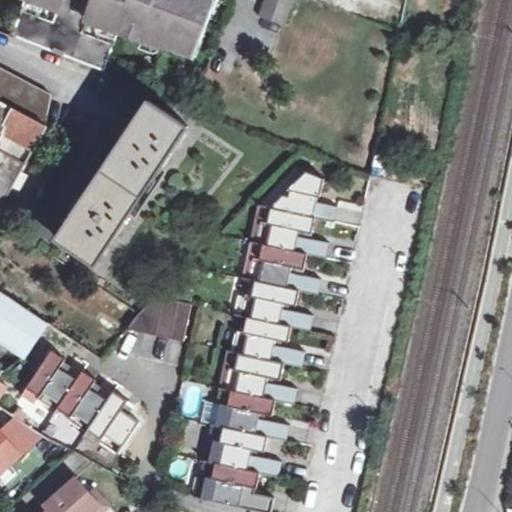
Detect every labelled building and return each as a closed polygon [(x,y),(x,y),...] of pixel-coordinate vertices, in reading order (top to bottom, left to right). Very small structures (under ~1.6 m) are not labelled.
[(90,0),(63,0),(60,8),(38,0),(24,0),(14,36),(104,71),(116,36),(83,23),(90,0)] [(38,0),(60,8),(63,0),(38,0)] [(92,0),(83,23),(116,36),(190,65),(215,0),(92,0)] [(264,0),(259,14),(285,23),(293,0),(264,0)] [(0,99),(47,124),(52,95),(0,67),(0,99)] [(47,124),(0,99),(0,207),(48,125),(47,124)] [(189,126),(150,100),(58,238),(97,264),(189,126)] [(273,207),(313,215),(332,219),(335,204),(310,198),(311,193),(317,194),(321,176),(307,171),(289,189),(291,189),(289,195),(284,194),(274,205),(273,207)] [(257,241),(263,243),(306,252),(325,256),(328,240),(296,234),(298,228),(310,231),(313,215),(273,207),(271,207),(268,221),(262,219),(257,241)] [(9,225),(15,215),(3,208),(0,212),(0,219),(2,221),(9,225)] [(21,233),(31,240),(36,232),(25,225),(21,233)] [(249,278),(256,280),(298,288),(318,293),(321,277),(289,270),(290,265),(302,267),(306,252),(263,243),(260,257),(254,256),(249,278)] [(241,315),(248,316),(290,325),(310,329),(313,313),(282,307),(283,301),(295,304),(298,288),(256,280),(252,294),(246,292),(241,315)] [(0,338),(25,355),(48,321),(0,289),(0,338)] [(155,296),(127,327),(158,335),(166,298),(155,296)] [(166,298),(158,335),(171,339),(180,302),(166,298)] [(180,302),(171,339),(185,342),(192,304),(180,302)] [(233,351),(240,352),(283,362),(302,365),(306,350),(274,344),(275,338),(287,340),(290,325),(248,316),(245,330),(238,329),(233,351)] [(225,389),(232,390),(276,399),(294,403),(298,387),(266,380),(267,374),(280,377),(283,362),(240,352),(237,367),(230,366),(225,389)] [(56,353),(31,391),(44,400),(43,402),(60,414),(62,411),(81,382),(69,375),(70,373),(64,369),(69,362),(56,353)] [(81,382),(62,411),(75,420),(73,423),(90,434),(92,431),(111,403),(100,395),(101,393),(95,390),(101,382),(86,373),(81,382)] [(196,414),(204,386),(189,382),(180,409),(196,414)] [(218,425),(224,426),(268,435),(287,439),(290,424),(259,417),(260,411),(272,414),(276,399),(232,390),(229,404),(222,403),(218,425)] [(111,403),(92,431),(107,441),(105,443),(122,454),(143,423),(130,416),(132,414),(126,410),(131,402),(117,393),(111,403)] [(72,450),(83,431),(54,414),(43,432),(72,450)] [(0,430),(0,474),(38,439),(13,418),(0,431),(0,430)] [(198,454),(204,425),(187,421),(180,450),(198,454)] [(210,461),(216,463),(261,472),(280,476),(283,460),(251,454),(252,448),(265,450),(268,435),(224,426),(221,440),(215,439),(210,461)] [(202,499),(267,511),(272,511),(275,497),(244,491),(245,485),(257,487),(261,472),(216,463),(213,477),(207,476),(202,499)] [(45,511),(93,511),(101,505),(90,493),(76,477),(58,493),(62,498),(49,509),(45,511)] [(93,511),(101,511),(109,505),(94,490),(90,493),(101,505),(93,511)] [(49,509),(62,498),(58,493),(45,505),(49,509)]
